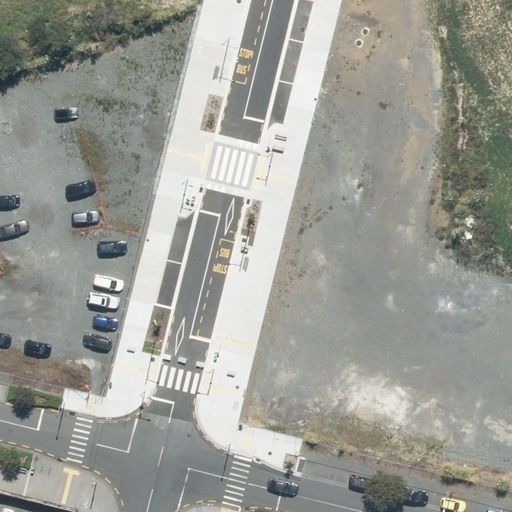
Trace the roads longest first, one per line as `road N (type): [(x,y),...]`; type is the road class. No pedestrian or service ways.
road 1 (residential): [(159,461),(268,0)]
road 2 (unclassified): [(375,511),(159,461)]
road 3 (unclassified): [(159,461),(0,422)]
